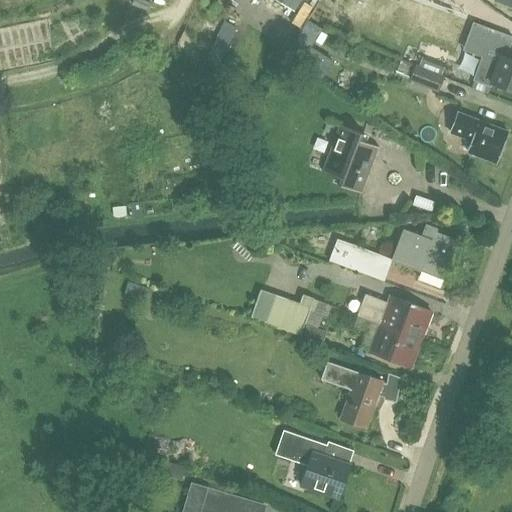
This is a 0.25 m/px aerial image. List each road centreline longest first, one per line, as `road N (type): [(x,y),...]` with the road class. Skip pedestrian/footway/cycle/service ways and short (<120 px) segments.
road 1 (residential): [(413,511),(511,238)]
road 2 (track): [(0,108),(105,82),(153,48),(186,0)]
